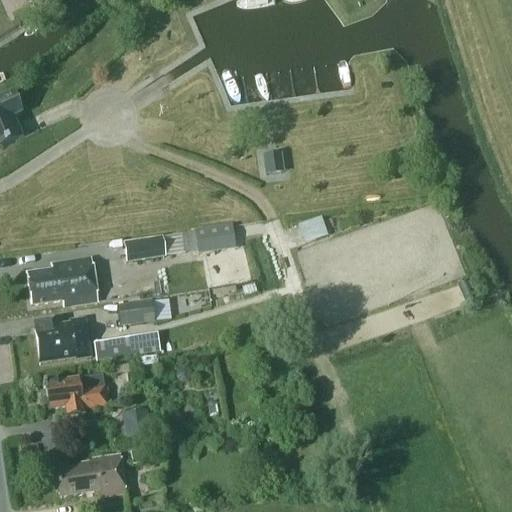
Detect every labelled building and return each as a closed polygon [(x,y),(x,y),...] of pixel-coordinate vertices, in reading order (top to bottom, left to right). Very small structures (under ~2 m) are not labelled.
[(0,100),(0,148),(24,138),(15,118),(22,115),(12,95),(0,100)] [(266,156),(268,174),(281,172),(279,154),(266,156)] [(300,224),(305,243),(329,238),(325,218),(300,224)] [(232,226),(194,231),(195,232),(197,247),(234,241),(232,226)] [(162,239),(124,244),(127,265),(165,259),(162,239)] [(98,304),(91,260),(51,266),(52,272),(26,276),(31,308),(63,303),(63,309),(98,304)] [(154,318),(152,303),(117,308),(120,329),(144,326),(143,320),(154,318)] [(91,359),(85,320),(70,323),(70,326),(50,328),(50,325),(34,328),(40,366),(75,361),(75,362),(91,359)] [(133,340),(94,346),(96,363),(135,358),(133,340)] [(80,393),(104,389),(103,377),(79,380),(80,393)] [(79,380),(43,385),(43,390),(45,390),(49,412),(65,410),(67,419),(84,416),(83,411),(107,408),(104,389),(80,393),(79,380)] [(150,436),(146,411),(122,415),(126,440),(150,436)] [(133,466),(156,463),(154,449),(131,453),(133,466)] [(119,458),(90,462),(90,467),(79,468),(79,471),(56,473),(60,500),(101,493),(102,499),(125,496),(121,469),(119,458)]
